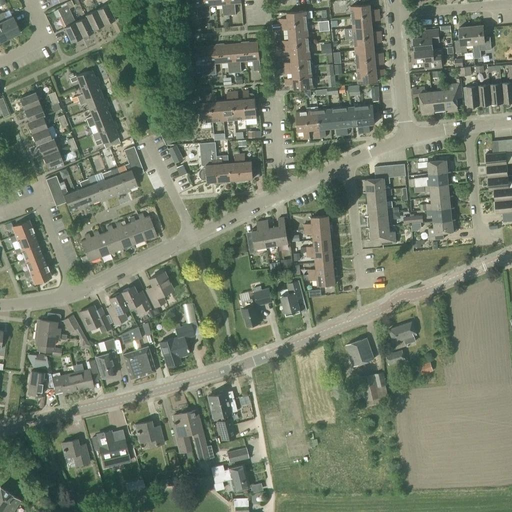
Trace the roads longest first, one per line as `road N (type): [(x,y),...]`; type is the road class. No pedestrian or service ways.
road 1 (tertiary): [(0,430),(247,364),(511,256)]
road 2 (unknown): [(0,219),(37,192),(0,95)]
road 3 (track): [(270,511),(247,364)]
road 4 (residential): [(74,293),(191,235)]
